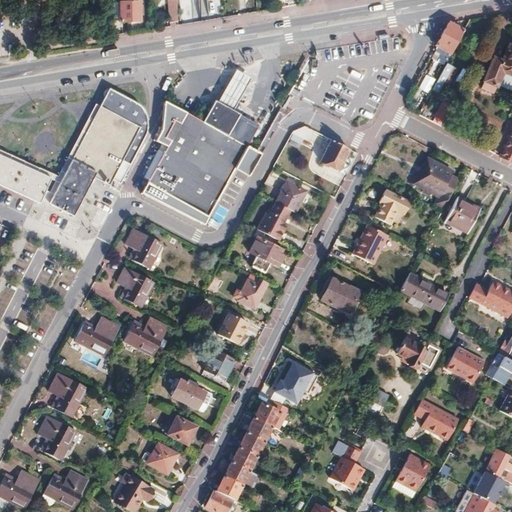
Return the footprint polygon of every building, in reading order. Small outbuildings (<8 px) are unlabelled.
[(121,0),(112,0),(113,17),(119,17),(120,22),(140,21),(139,1),(134,1),(134,0),(126,0),(126,2),(122,2),(121,0)] [(176,6),(168,7),(170,27),(177,26),(176,6)] [(448,58),(463,31),(447,23),(435,45),(436,46),(434,51),(448,58)] [(501,60),(492,56),(482,79),(483,80),(481,86),(493,91),(496,84),(511,90),(511,45),(508,44),(501,60)] [(442,96),(456,68),(445,63),(431,90),(442,96)] [(349,75),(361,80),(363,74),(352,69),(349,75)] [(104,87),(57,182),(46,205),(70,218),(91,176),(106,184),(109,178),(114,181),(136,137),(137,135),(139,128),(141,121),(142,119),(142,116),(141,113),(141,110),(139,107),(137,104),(131,101),(104,87)] [(147,181),(145,183),(208,218),(247,146),(205,123),(183,111),(164,100),(163,114),(174,120),(143,178),(147,181)] [(247,146),(248,147),(258,128),(215,104),(205,123),(247,146)] [(434,116),(436,116),(443,120),(444,120),(449,111),(439,106),(434,116)] [(294,130),(292,133),(308,141),(314,132),(304,127),(294,130)] [(511,130),(501,157),(511,162),(511,130)] [(346,149),(327,139),(323,147),(325,149),(319,161),(336,170),(346,149)] [(0,186),(36,204),(37,200),(49,178),(0,154),(0,186)] [(424,169),(415,185),(438,196),(449,175),(451,171),(426,158),(420,168),(424,169)] [(438,196),(433,205),(442,209),(457,179),(449,175),(438,196)] [(57,182),(49,178),(37,200),(46,205),(57,182)] [(275,202),(289,209),(294,212),(305,192),(286,182),(275,202)] [(401,214),(407,202),(382,189),(375,201),(379,203),(372,217),(386,225),(394,210),(401,214)] [(252,204),(257,207),(263,196),(258,193),(252,204)] [(479,208),(456,197),(442,222),(465,234),(479,208)] [(256,228),(277,240),(286,223),(282,221),(289,209),(275,202),(274,201),(268,213),(265,211),(256,228)] [(352,255),(371,265),(386,236),(365,225),(358,240),(360,241),(352,255)] [(131,263),(148,272),(161,248),(133,234),(125,248),(136,254),(131,263)] [(258,237),(250,252),(257,256),(252,266),(265,273),(270,263),(278,268),(286,252),(258,237)] [(140,310),(152,287),(125,272),(117,287),(128,293),(124,302),(140,310)] [(438,310),(447,293),(408,273),(399,290),(438,310)] [(347,287),(331,278),(320,299),(336,308),(347,287)] [(238,297),(237,300),(254,310),(265,289),(268,284),(259,279),(256,285),(248,280),(243,290),(237,287),(233,294),(238,297)] [(490,284),(507,294),(508,290),(492,281),(490,284)] [(511,306),(511,292),(508,290),(507,294),(490,284),(487,291),(475,284),(468,297),(506,318),(511,306)] [(247,323),(228,313),(217,334),(236,344),(247,323)] [(84,327),(76,343),(106,358),(120,331),(100,320),(94,331),(84,327)] [(134,328),(125,343),(153,358),(166,331),(149,322),(143,332),(134,328)] [(415,335),(407,331),(396,354),(407,360),(405,364),(414,368),(416,364),(424,350),(411,343),(415,335)] [(511,335),(508,343),(503,340),(497,353),(505,358),(508,352),(511,354),(511,335)] [(438,351),(426,345),(424,350),(416,364),(429,370),(438,351)] [(454,370),(461,374),(460,377),(472,383),(484,362),(457,347),(445,369),(453,373),(454,370)] [(233,360),(213,350),(202,371),(222,381),(233,360)] [(511,361),(505,358),(497,353),(490,365),(496,368),(490,378),(502,384),(511,365),(511,361)] [(293,376),(299,363),(284,355),(278,368),(283,371),(275,387),(284,392),(292,375),(293,376)] [(85,389),(58,376),(49,393),(59,398),(53,409),(70,418),(85,389)] [(209,396),(190,385),(191,383),(184,379),(183,382),(175,377),(171,384),(175,386),(170,396),(200,412),(209,396)] [(210,393),(191,383),(190,385),(209,396),(210,393)] [(150,399),(155,389),(149,386),(144,396),(150,399)] [(386,397),(372,389),(358,416),(372,423),(386,397)] [(511,389),(509,389),(497,411),(511,418),(511,389)] [(278,412),(258,401),(251,416),(271,426),(278,412)] [(419,402),(412,416),(423,422),(419,429),(445,444),(456,423),(419,402)] [(271,426),(251,416),(243,431),(263,441),(271,426)] [(61,461),(76,433),(49,418),(40,435),(51,441),(45,452),(61,461)] [(194,428),(174,418),(165,435),(185,445),(194,428)] [(462,432),(467,434),(474,422),(469,420),(462,432)] [(263,441),(243,431),(236,445),(256,456),(263,441)] [(346,444),(345,447),(358,453),(359,451),(346,444)] [(170,452),(156,445),(145,465),(159,473),(170,452)] [(256,456),(236,445),(228,460),(249,470),(256,456)] [(352,464),(358,453),(345,447),(327,478),(348,489),(355,477),(357,479),(362,470),(352,464)] [(511,458),(508,456),(495,450),(483,472),(493,477),(496,479),(501,468),(511,474),(511,477),(509,483),(511,484),(511,458)] [(164,475),(175,455),(170,452),(159,473),(164,475)] [(444,479),(456,457),(448,453),(442,464),(436,474),(444,479)] [(406,463),(401,472),(398,471),(393,480),(414,491),(428,465),(413,457),(407,454),(403,462),(406,463)] [(414,455),(413,457),(428,465),(429,463),(414,455)] [(134,464),(123,458),(120,464),(131,471),(134,464)] [(221,475),(241,485),(249,470),(228,460),(221,475)] [(20,470),(13,482),(5,478),(0,487),(0,495),(23,507),(38,479),(20,470)] [(241,485),(248,489),(255,473),(249,470),(241,485)] [(69,472),(63,482),(54,478),(42,502),(49,506),(52,506),(54,504),(57,502),(58,501),(72,508),(87,481),(69,472)] [(232,500),(233,501),(241,485),(221,475),(213,490),(232,500)] [(357,479),(355,477),(348,489),(351,491),(357,479)] [(511,487),(496,479),(493,477),(490,484),(511,495),(511,487)] [(143,495),(145,495),(148,489),(127,478),(114,503),(130,511),(132,511),(140,499),(143,495)] [(152,491),(148,489),(145,495),(143,495),(140,499),(146,502),(152,491)] [(213,490),(212,490),(204,506),(215,511),(222,511),(225,507),(228,508),(232,500),(213,490)] [(493,511),(489,509),(492,504),(472,494),(464,490),(452,511),(453,511),(493,511)] [(423,502),(432,507),(435,502),(426,497),(423,502)]
